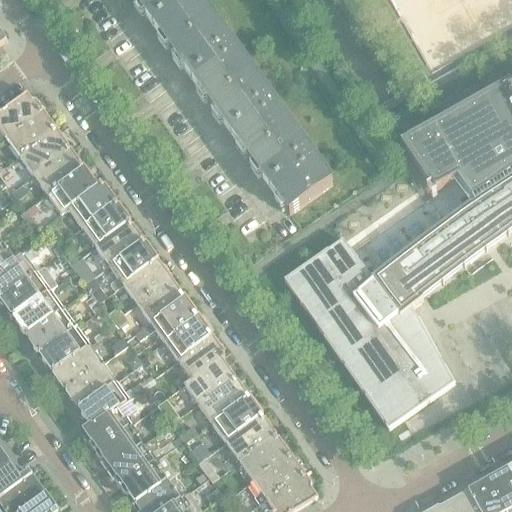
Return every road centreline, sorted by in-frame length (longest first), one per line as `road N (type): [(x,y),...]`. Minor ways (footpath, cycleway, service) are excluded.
road 1 (residential): [(363,502),(46,55)]
road 2 (residential): [(363,502),(390,503),(511,437)]
road 3 (residential): [(0,392),(89,511)]
